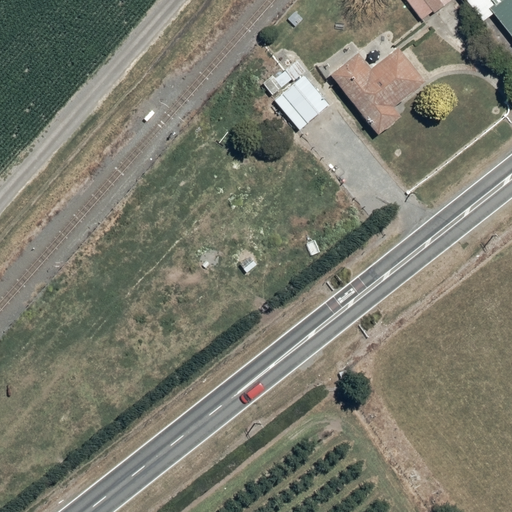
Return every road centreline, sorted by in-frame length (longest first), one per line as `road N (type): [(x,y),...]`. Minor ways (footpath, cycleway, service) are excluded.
road 1 (tertiary): [(85,511),(511,174)]
road 2 (unknown): [(0,206),(187,0)]
